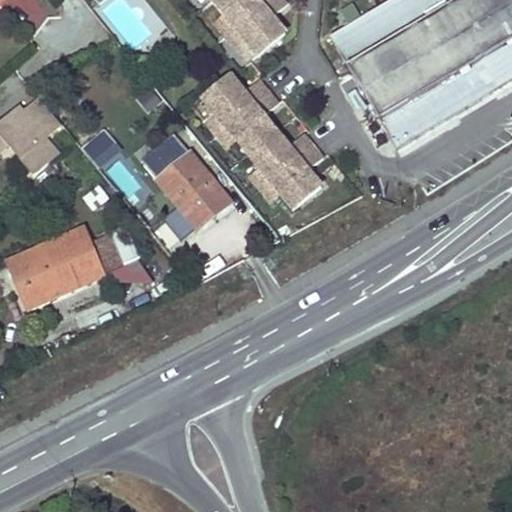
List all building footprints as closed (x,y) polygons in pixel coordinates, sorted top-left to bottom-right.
[(270,29),(271,22),(286,10),(278,0),(249,0),(247,2),(245,0),(205,0),(223,21),(233,34),(244,47),(256,61),(284,39),(277,30),(273,33),(270,29)] [(511,0),(397,0),(329,41),(395,152),(511,81),(511,0)] [(224,42),(233,34),(223,21),(213,29),(224,42)] [(235,55),(244,47),(233,34),(224,42),(235,55)] [(279,200),(291,214),(319,191),(312,183),(305,183),(302,179),(306,175),(322,163),(302,139),(287,152),(283,155),(280,152),(281,144),(268,129),(261,128),(258,125),(262,121),(277,109),(258,85),(242,98),(238,101),(235,97),(236,90),(229,82),(201,105),(213,119),(224,133),(235,146),(258,173),(268,187),(279,200)] [(147,89),(136,102),(152,115),(162,102),(147,89)] [(59,155),(19,108),(0,124),(0,139),(33,177),(59,155)] [(214,140),(224,133),(213,119),(203,127),(214,140)] [(105,133),(83,150),(91,161),(113,144),(105,133)] [(225,153),(235,146),(224,133),(214,140),(225,153)] [(193,228),(197,232),(229,207),(174,137),(141,164),(178,210),(193,228)] [(259,195),(268,187),(258,173),(248,181),(259,195)] [(269,208),(279,200),(268,187),(259,195),(269,208)] [(178,241),(193,228),(178,210),(163,222),(178,241)] [(83,232),(7,265),(26,311),(109,275),(138,263),(124,231),(89,247),(83,232)] [(138,263),(109,275),(113,285),(151,283),(138,263)]
